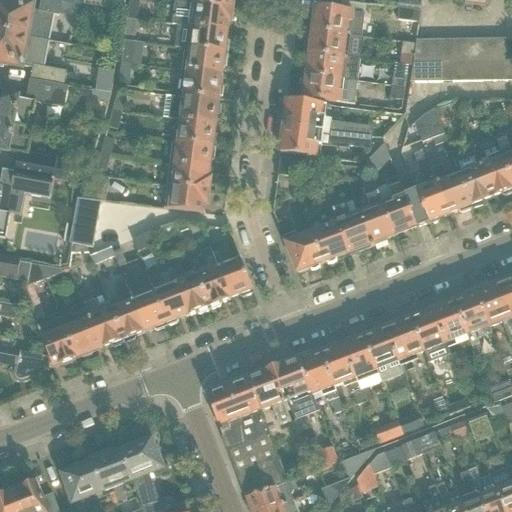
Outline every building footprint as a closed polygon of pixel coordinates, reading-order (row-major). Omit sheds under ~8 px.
[(0,0),(0,32),(48,42),(53,15),(57,16),(60,1),(55,0),(40,0),(38,12),(21,9),(22,5),(0,0)] [(122,0),(84,0),(84,5),(92,7),(120,12),(122,0)] [(175,0),(175,4),(190,6),(232,11),(233,0),(175,0)] [(400,0),(399,5),(422,8),(422,0),(400,0)] [(60,1),(57,16),(89,23),(92,7),(84,5),(60,1)] [(315,9),(312,31),(350,36),(363,38),(367,5),(342,2),(341,12),(315,9)] [(129,4),(126,21),(137,22),(139,5),(129,4)] [(172,27),(187,29),(226,34),(228,23),(231,24),(232,11),(190,6),(175,4),(172,27)] [(398,9),(397,21),(418,23),(420,12),(398,9)] [(137,22),(126,21),(124,37),(134,38),(137,22)] [(178,27),(175,50),(184,51),(226,57),(228,42),(225,41),(226,34),(187,29),(178,27)] [(312,31),(310,54),(347,59),(350,36),(312,31)] [(0,64),(2,65),(10,66),(11,62),(25,65),(32,66),(29,80),(64,85),(66,73),(43,68),(48,42),(0,32),(0,64)] [(504,62),(504,40),(491,41),(492,62),(495,62),(504,62)] [(442,63),(453,63),(455,63),(454,41),(442,42),(442,63)] [(467,63),(466,41),(454,41),(455,63),(467,63)] [(467,63),(480,62),(479,41),(466,41),(467,63)] [(492,62),(491,41),(479,41),(480,62),(481,62),(492,62)] [(123,43),(122,51),(140,53),(141,45),(123,42),(123,43)] [(430,63),(429,42),(417,42),(416,45),(415,59),(414,63),(425,63),(430,63)] [(430,63),(439,63),(442,63),(442,42),(429,42),(430,63)] [(403,43),(401,57),(415,59),(416,45),(403,43)] [(122,51),(120,64),(131,65),(138,66),(140,53),(122,51)] [(184,51),(181,74),(220,79),(222,68),(225,68),(226,57),(184,51)] [(310,54),(307,76),(358,83),(360,61),(347,59),(310,54)] [(467,63),(467,83),(482,83),(481,62),(480,62),(467,63)] [(495,62),(492,62),(481,62),(482,83),(496,83),(495,62)] [(495,62),(496,83),(510,83),(509,62),(504,62),(495,62)] [(425,63),(414,63),(411,84),(425,84),(425,63)] [(439,63),(430,63),(425,63),(425,84),(439,84),(439,63)] [(453,63),(442,63),(439,63),(439,84),(453,83),(453,63)] [(467,83),(467,63),(455,63),(453,63),(453,83),(467,83)] [(120,64),(118,81),(129,82),(131,65),(120,64)] [(101,69),(97,91),(113,93),(117,71),(101,69)] [(181,74),(178,97),(217,102),(218,96),(221,97),(222,87),(219,87),(220,79),(181,74)] [(394,74),(392,87),(404,89),(406,76),(394,74)] [(307,76),(304,100),(355,106),(358,83),(307,76)] [(0,123),(25,128),(27,129),(30,114),(34,115),(36,104),(65,108),(69,86),(29,80),(26,100),(0,95),(0,123)] [(392,87),(390,100),(402,101),(404,89),(392,87)] [(92,91),(90,102),(108,105),(111,94),(92,91)] [(163,118),(175,119),(215,124),(216,115),(218,116),(220,106),(217,106),(217,102),(178,97),(166,95),(163,118)] [(117,96),(113,111),(123,112),(127,99),(117,96)] [(287,101),(284,128),(323,133),(326,107),(287,101)] [(113,111),(108,129),(118,131),(123,112),(113,111)] [(423,118),(415,125),(422,144),(432,140),(435,147),(446,143),(434,112),(423,118)] [(175,119),(172,142),(214,147),(216,135),(213,135),(215,124),(175,119)] [(25,128),(0,123),(0,150),(10,152),(18,154),(14,173),(52,180),(67,183),(70,161),(29,153),(31,140),(23,138),(25,128)] [(372,140),(374,129),(331,124),(330,134),(372,140)] [(323,133),(284,128),(280,155),(319,160),(323,133)] [(511,132),(493,140),(511,189),(511,132)] [(329,146),(371,151),(372,140),(330,134),(329,146)] [(105,139),(101,156),(111,157),(115,142),(105,139)] [(511,189),(493,140),(472,148),(492,200),(501,196),(504,198),(511,194),(511,189)] [(172,142),(169,164),(209,170),(210,162),(212,162),(214,147),(172,142)] [(384,145),(368,161),(375,175),(390,160),(384,145)] [(464,159),(454,163),(456,170),(472,210),(482,207),(483,203),(492,200),(472,148),(461,152),(464,159)] [(425,152),(413,156),(418,168),(429,163),(425,152)] [(111,157),(101,156),(96,170),(107,173),(111,157)] [(280,159),(277,177),(297,179),(300,161),(280,159)] [(439,160),(429,163),(450,216),(458,213),(462,215),(472,210),(456,170),(445,174),(439,160)] [(412,187),(415,193),(428,228),(439,223),(441,220),(450,216),(429,163),(418,168),(423,182),(412,187)] [(169,164),(166,187),(208,193),(210,180),(207,179),(209,170),(169,164)] [(0,239),(4,240),(8,215),(5,214),(9,193),(14,194),(14,196),(19,197),(19,195),(49,201),(52,180),(14,173),(3,171),(0,187),(0,239)] [(88,176),(82,201),(101,203),(105,204),(108,179),(88,176)] [(388,187),(376,191),(394,238),(417,229),(418,232),(423,230),(428,228),(415,193),(409,195),(404,197),(397,178),(386,182),(388,187)] [(208,193),(166,187),(163,210),(203,216),(204,206),(207,206),(208,193)] [(370,211),(360,215),(373,249),(374,249),(373,248),(386,243),(386,241),(394,238),(376,191),(374,187),(363,191),(370,211)] [(332,192),(325,195),(326,197),(328,201),(329,205),(336,202),(332,192)] [(77,200),(69,245),(73,246),(86,248),(93,249),(101,203),(82,201),(77,200)] [(336,202),(329,205),(330,209),(331,210),(332,212),(333,212),(349,255),(355,253),(356,255),(373,249),(359,215),(354,200),(342,204),(341,202),(341,200),(337,201),(336,202)] [(317,217),(305,221),(311,234),(323,265),(327,264),(328,267),(333,266),(337,263),(335,261),(349,255),(333,212),(332,212),(331,210),(330,209),(329,205),(328,201),(320,204),(323,212),(324,214),(319,216),(317,217)] [(323,265),(311,234),(295,240),(288,220),(277,224),(297,275),(310,270),(311,274),(316,273),(320,270),(319,267),(323,265)] [(154,231),(159,244),(165,241),(168,238),(180,234),(176,224),(164,227),(154,231)] [(185,225),(176,224),(180,234),(188,231),(185,225)] [(143,236),(143,237),(148,249),(159,245),(159,244),(154,231),(143,236)] [(220,245),(211,249),(231,301),(239,298),(242,299),(253,295),(238,255),(226,259),(220,245)] [(73,246),(72,254),(88,254),(86,248),(73,246)] [(205,268),(194,272),(210,312),(220,308),(221,305),(231,301),(211,249),(199,253),(205,268)] [(0,259),(0,277),(1,278),(27,283),(31,266),(0,259)] [(177,261),(168,265),(188,318),(196,314),(200,316),(210,312),(194,272),(183,276),(177,261)] [(162,284),(152,288),(167,329),(177,325),(178,321),(188,318),(168,265),(157,270),(162,284)] [(27,283),(26,288),(45,281),(40,267),(31,266),(27,283)] [(60,271),(40,267),(45,281),(61,275),(61,274),(61,273),(60,272),(60,271)] [(138,285),(135,278),(124,282),(145,334),(153,331),(156,333),(167,329),(152,288),(151,289),(148,281),(138,285)] [(119,301),(109,305),(124,346),(134,342),(136,338),(145,334),(124,282),(114,286),(117,292),(116,293),(119,301)] [(488,288),(475,293),(489,329),(502,324),(510,345),(511,343),(511,313),(501,285),(490,289),(488,288)] [(92,295),(82,299),(84,305),(103,351),(110,348),(114,350),(124,346),(109,305),(103,291),(92,295)] [(463,300),(454,304),(467,337),(472,348),(476,361),(484,358),(477,340),(491,335),(489,329),(475,293),(464,297),(463,300)] [(441,308),(433,312),(446,345),(459,340),(461,339),(467,337),(454,304),(453,304),(450,302),(442,305),(441,308)] [(84,305),(60,314),(64,324),(66,323),(72,340),(68,342),(75,361),(82,359),(84,361),(92,358),(93,355),(103,351),(84,305)] [(413,320),(412,320),(424,353),(429,364),(443,359),(448,372),(455,369),(450,356),(448,351),(447,348),(446,345),(433,312),(424,315),(422,313),(413,316),(413,320)] [(72,363),(75,361),(68,342),(72,340),(66,323),(64,324),(60,314),(34,324),(47,357),(51,368),(52,371),(62,367),(64,369),(72,366),(72,363)] [(399,325),(386,330),(400,367),(401,368),(414,362),(414,361),(412,358),(416,356),(424,353),(412,320),(410,321),(407,319),(399,322),(399,325)] [(366,338),(365,338),(378,371),(382,383),(403,375),(401,369),(401,368),(400,367),(386,330),(377,334),(374,332),(366,335),(366,338)] [(351,344),(343,347),(360,390),(361,393),(365,404),(372,401),(368,390),(381,385),(376,372),(378,371),(365,338),(363,339),(361,337),(351,341),(351,344)] [(323,355),(321,355),(334,388),(347,383),(352,396),(353,396),(361,393),(360,390),(343,347),(334,350),(331,348),(323,351),(323,355)] [(43,371),(51,368),(47,357),(0,348),(0,364),(15,367),(14,374),(14,375),(15,377),(15,379),(17,380),(19,381),(21,382),(22,382),(23,381),(44,374),(43,371)] [(457,353),(450,356),(455,369),(462,366),(457,353)] [(309,356),(298,361),(312,397),(324,392),(329,403),(331,402),(336,415),(342,412),(334,388),(321,355),(312,359),(309,356)] [(298,361),(275,370),(287,403),(294,420),(294,421),(318,412),(312,397),(298,361)] [(275,370),(248,380),(261,414),(272,410),(278,427),(290,422),(284,405),(287,403),(275,370)] [(414,370),(407,373),(412,385),(419,383),(414,370)] [(248,380),(228,388),(266,488),(285,480),(259,414),(261,414),(248,380)] [(206,397),(244,496),(266,488),(228,388),(206,397)] [(361,393),(353,396),(358,407),(365,404),(361,393)] [(467,400),(454,405),(457,414),(471,408),(467,400)] [(511,404),(501,409),(501,410),(504,416),(507,425),(511,423),(511,404)] [(500,406),(487,411),(491,421),(504,416),(501,410),(501,409),(500,406)] [(469,421),(467,422),(475,441),(492,435),(484,415),(469,421)] [(419,416),(398,424),(403,436),(424,428),(419,416)] [(452,427),(451,428),(455,440),(457,439),(468,435),(463,424),(463,423),(452,427)] [(398,424),(375,433),(380,445),(381,445),(403,436),(398,424)] [(451,428),(438,433),(443,445),(455,440),(451,428)] [(435,434),(418,441),(424,456),(441,449),(440,446),(435,434)] [(138,446),(121,453),(135,491),(138,498),(146,496),(143,489),(144,488),(143,488),(151,485),(148,475),(165,468),(159,453),(156,454),(151,441),(146,443),(144,441),(139,443),(138,446)] [(418,441),(401,447),(407,462),(424,456),(418,441)] [(407,464),(401,447),(385,454),(385,455),(391,470),(407,464)] [(90,461),(91,464),(102,493),(122,485),(126,495),(135,491),(121,453),(120,450),(103,457),(101,455),(96,457),(95,460),(90,461)] [(375,451),(338,466),(348,480),(349,481),(375,451)] [(377,458),(369,467),(373,477),(391,470),(385,455),(377,458)] [(299,461),(296,462),(303,479),(314,475),(307,458),(299,461)] [(69,511),(66,511),(90,511),(89,509),(98,505),(105,502),(102,493),(91,464),(74,471),(71,470),(67,471),(65,474),(62,476),(67,489),(63,490),(69,506),(67,506),(69,511)] [(369,467),(356,483),(358,488),(360,494),(377,487),(373,477),(369,467)] [(476,470),(469,473),(484,511),(503,511),(490,476),(480,480),(476,470)] [(506,470),(490,476),(503,511),(511,511),(511,484),(508,473),(506,470)] [(456,489),(458,493),(465,511),(484,511),(469,473),(460,476),(464,486),(456,489)] [(244,496),(250,511),(271,511),(292,504),(290,499),(293,493),(290,486),(287,485),(285,480),(266,488),(244,496)] [(348,480),(325,490),(332,504),(349,481),(348,480)] [(23,489),(13,493),(20,511),(57,511),(52,496),(41,500),(35,484),(33,485),(29,484),(24,486),(23,489)] [(443,484),(436,487),(440,499),(445,511),(464,511),(461,502),(458,493),(448,497),(447,497),(443,484)] [(424,506),(425,511),(445,511),(440,499),(436,487),(427,491),(431,503),(424,506)] [(358,488),(350,491),(354,502),(362,499),(360,494),(358,488)] [(0,511),(20,511),(13,493),(3,497),(0,496),(0,511)] [(167,499),(142,508),(142,510),(143,511),(165,511),(171,510),(171,509),(170,506),(167,499)] [(404,504),(406,511),(415,511),(411,501),(404,504)]
